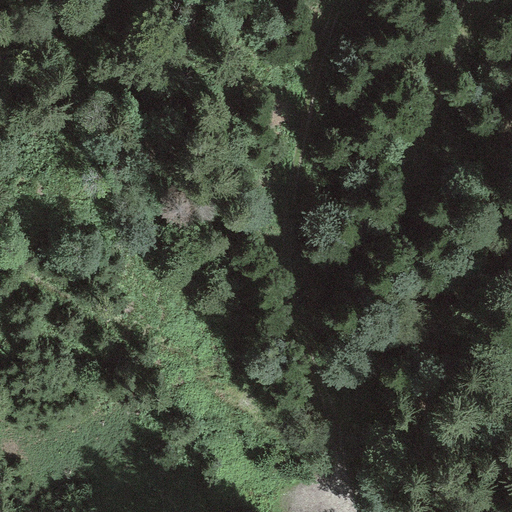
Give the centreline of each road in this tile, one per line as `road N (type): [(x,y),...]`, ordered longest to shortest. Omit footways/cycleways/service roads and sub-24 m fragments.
road 1 (track): [(416,511),(431,400),(422,180),(437,107),(460,50),(494,0)]
road 2 (track): [(363,511),(288,262),(292,208),(344,0)]
